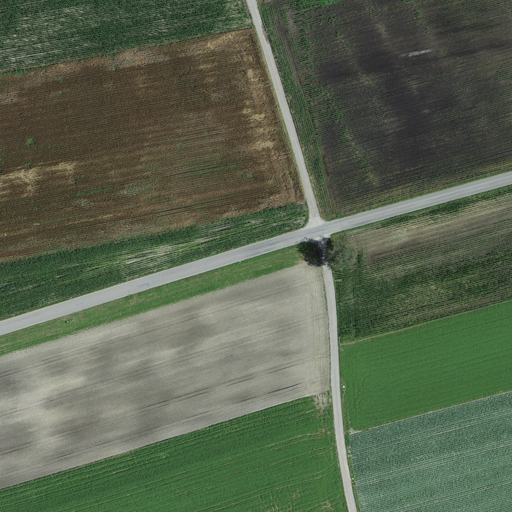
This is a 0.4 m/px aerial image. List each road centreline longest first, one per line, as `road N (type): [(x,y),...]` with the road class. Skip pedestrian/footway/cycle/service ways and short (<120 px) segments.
road 1 (unclassified): [(0,328),(511,177)]
road 2 (track): [(352,511),(321,228),(251,0)]
